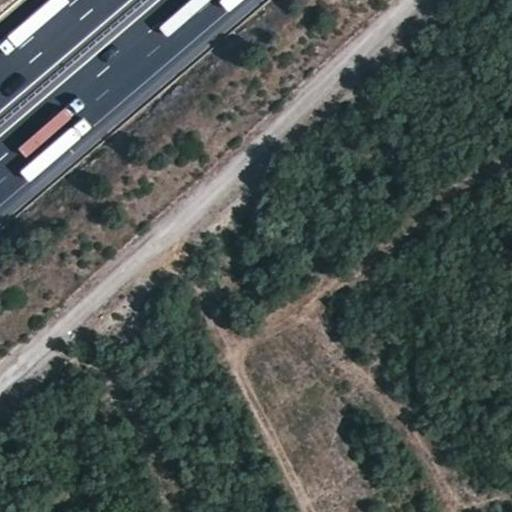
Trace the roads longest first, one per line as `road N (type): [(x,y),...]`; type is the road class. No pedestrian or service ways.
road 1 (track): [(0,393),(430,0)]
road 2 (motorway): [(0,169),(197,0)]
